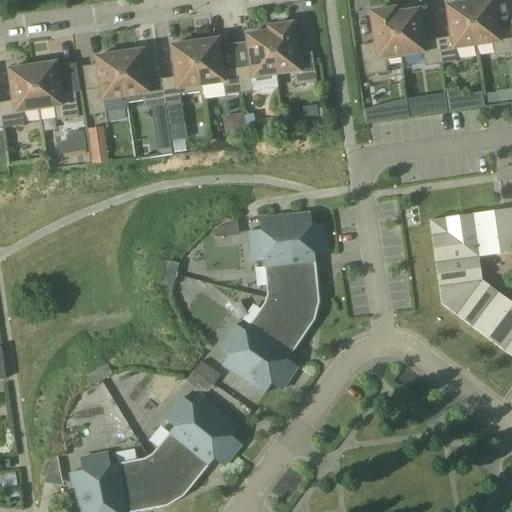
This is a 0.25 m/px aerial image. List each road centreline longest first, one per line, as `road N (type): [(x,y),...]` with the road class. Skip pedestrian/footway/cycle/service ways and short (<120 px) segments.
road 1 (residential): [(384,341),(364,168),(376,157),(511,138)]
road 2 (residential): [(384,341),(347,360),(240,511)]
road 3 (residential): [(0,28),(198,0)]
road 4 (residential): [(511,427),(410,347),(384,341)]
